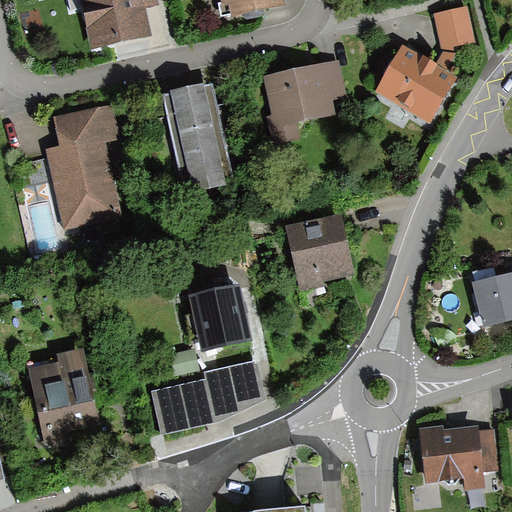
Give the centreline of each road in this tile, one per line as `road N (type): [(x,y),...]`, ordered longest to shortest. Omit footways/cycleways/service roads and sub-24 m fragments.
road 1 (residential): [(9,88),(287,35),(306,25),(320,0)]
road 2 (residential): [(382,361),(399,283),(430,208),(511,66)]
road 3 (residential): [(200,461),(33,511)]
road 4 (residential): [(353,405),(200,461)]
